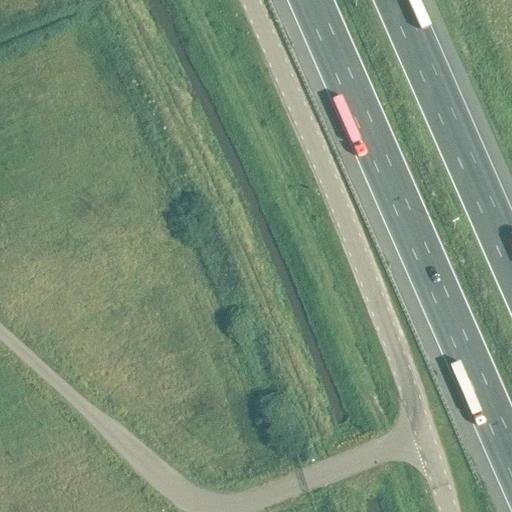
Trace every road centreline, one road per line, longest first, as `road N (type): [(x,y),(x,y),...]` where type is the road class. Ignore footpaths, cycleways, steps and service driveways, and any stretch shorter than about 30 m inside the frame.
road 1 (unclassified): [(449,511),(372,294),(250,0)]
road 2 (motorway): [(312,0),(511,458)]
road 3 (motorway): [(511,263),(397,0)]
